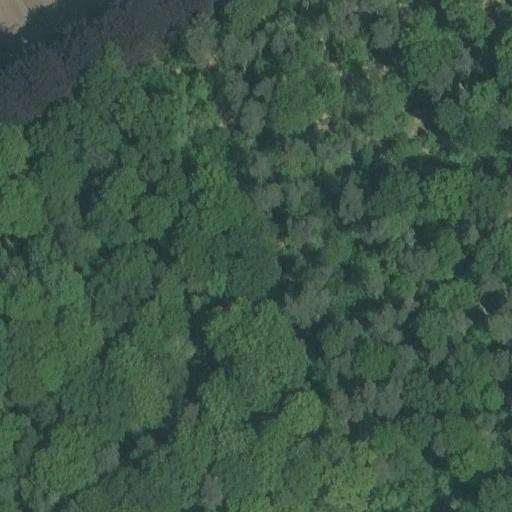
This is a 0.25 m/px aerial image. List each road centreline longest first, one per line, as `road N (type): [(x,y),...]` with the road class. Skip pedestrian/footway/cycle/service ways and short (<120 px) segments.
road 1 (track): [(115,24),(289,380),(376,511)]
road 2 (unclassified): [(0,95),(156,0)]
